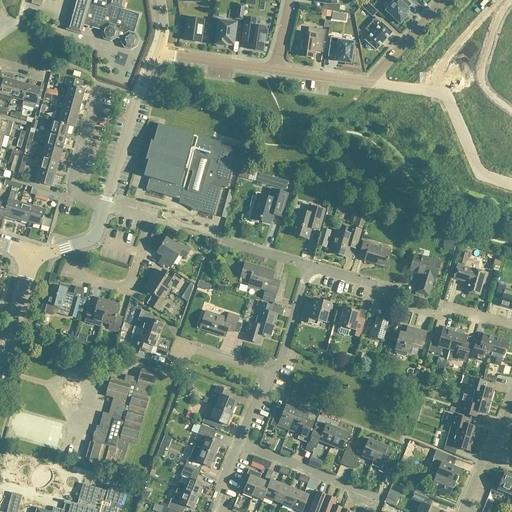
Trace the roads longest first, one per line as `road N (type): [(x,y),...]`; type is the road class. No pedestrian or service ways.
road 1 (residential): [(511,325),(447,307),(444,318),(395,305),(377,289),(307,267)]
road 2 (residential): [(373,82),(447,98),(479,173),(511,184)]
road 3 (residential): [(307,267),(150,219)]
road 4 (unclassified): [(103,206),(157,54)]
road 5 (residential): [(382,502),(237,445)]
road 6 (residential): [(103,206),(71,189),(99,84)]
road 7 (residential): [(461,511),(511,391)]
road 8 (residential): [(71,274),(125,286),(150,219)]
